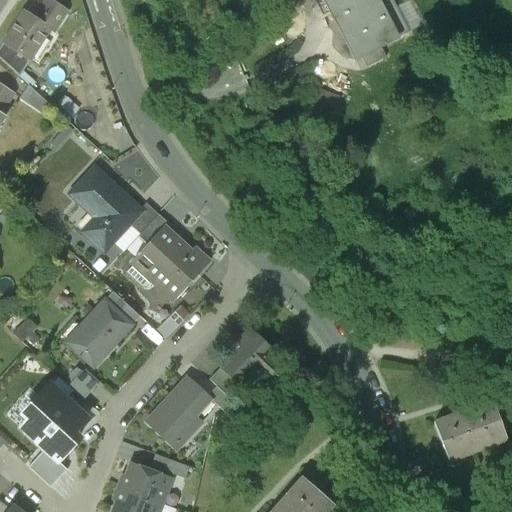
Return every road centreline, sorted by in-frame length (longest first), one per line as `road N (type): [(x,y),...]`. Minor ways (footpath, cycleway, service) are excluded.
road 1 (residential): [(99,0),(147,129),(264,262)]
road 2 (residential): [(264,262),(117,419),(79,511)]
road 3 (residential): [(264,262),(349,357),(380,413),(397,511)]
road 4 (track): [(349,357),(511,344)]
